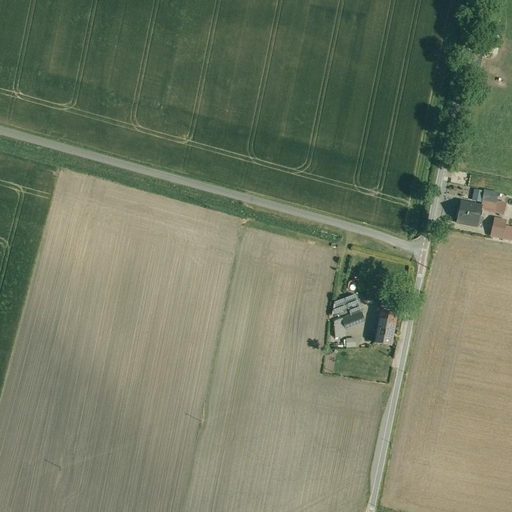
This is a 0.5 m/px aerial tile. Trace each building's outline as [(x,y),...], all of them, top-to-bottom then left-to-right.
[(505,204),(496,202),(498,193),(474,189),(471,204),(461,202),(457,222),(465,224),(477,227),(478,224),(478,223),(481,209),(503,214),(505,204)] [(505,221),(494,218),(491,236),(502,238),(504,226),(505,221)] [(511,227),(504,226),(502,238),(511,240),(511,227)] [(397,315),(379,311),(373,343),(391,346),(397,315)] [(361,312),(342,319),(345,325),(364,318),(361,312)] [(342,318),(334,322),(335,338),(346,337),(345,325),(342,319),(342,318)] [(357,338),(348,338),(348,347),(357,347),(357,338)]
